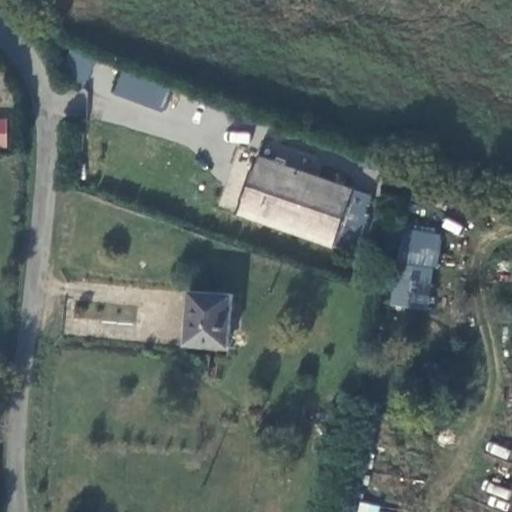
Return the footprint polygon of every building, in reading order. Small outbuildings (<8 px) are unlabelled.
[(119,71),(112,93),(162,110),(169,88),(119,71)] [(259,155),(238,209),(334,245),(354,190),(259,155)] [(399,229),(391,306),(430,310),(439,233),(399,229)] [(192,292),(189,341),(229,343),(231,294),(192,292)] [(359,501),(357,511),(377,511),(379,505),(359,501)]
